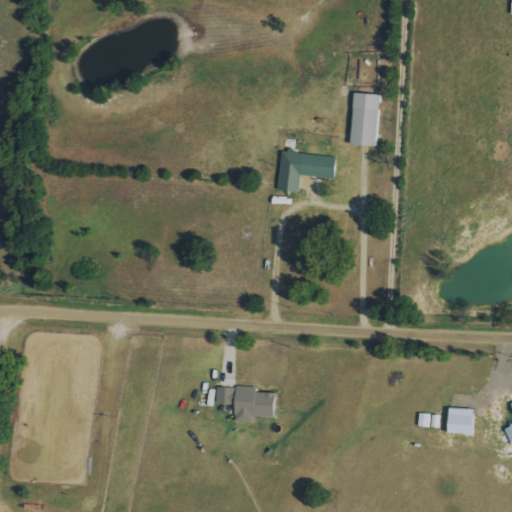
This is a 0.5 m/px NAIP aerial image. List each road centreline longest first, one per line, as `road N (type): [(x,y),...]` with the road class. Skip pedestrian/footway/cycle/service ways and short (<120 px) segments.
road 1 (residential): [(511,336),(383,336),(0,310)]
road 2 (residential): [(383,336),(403,63),(416,0)]
